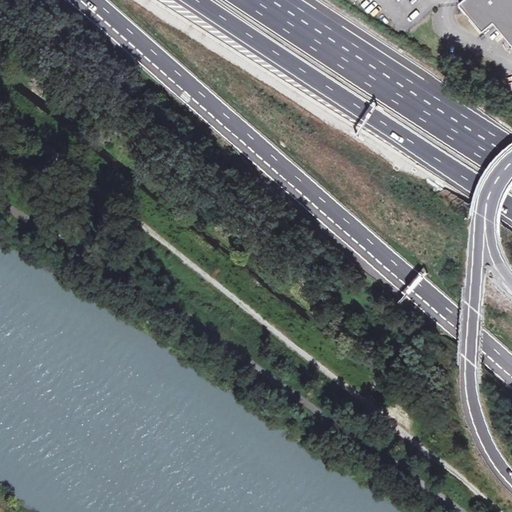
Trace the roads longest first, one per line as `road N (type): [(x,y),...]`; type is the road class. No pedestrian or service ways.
road 1 (track): [(0,111),(369,393),(499,511)]
road 2 (trunk): [(92,0),(511,366)]
road 3 (track): [(427,372),(222,224),(0,31)]
road 4 (motorway): [(193,0),(511,207)]
road 5 (motorway): [(511,163),(256,0)]
road 6 (trunk): [(485,217),(470,369),(486,441),(511,477)]
